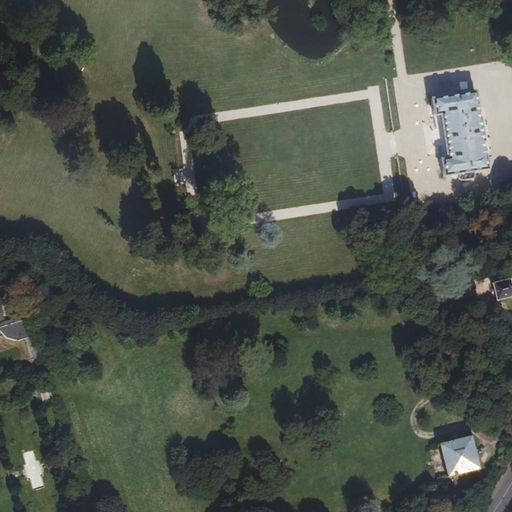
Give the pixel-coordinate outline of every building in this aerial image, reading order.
[(456,88),(456,92),(432,97),(443,173),(458,171),(459,177),(471,175),(470,169),(488,166),(477,90),(474,90),(474,86),(456,88)] [(511,278),(493,283),(498,300),(499,300),(511,296),(511,278)] [(0,322),(19,316),(14,301),(0,305),(0,322)] [(19,316),(0,322),(0,334),(4,338),(9,340),(10,341),(16,341),(22,340),(25,340),(36,336),(30,317),(29,314),(27,314),(19,316)] [(52,390),(36,336),(25,340),(41,393),(52,390)] [(441,444),(448,477),(456,475),(457,482),(469,479),(467,472),(479,469),(472,436),(441,444)] [(21,453),(31,491),(45,488),(35,449),(21,453)]
